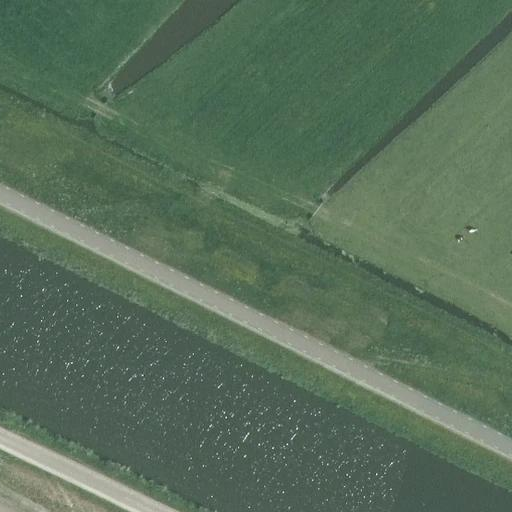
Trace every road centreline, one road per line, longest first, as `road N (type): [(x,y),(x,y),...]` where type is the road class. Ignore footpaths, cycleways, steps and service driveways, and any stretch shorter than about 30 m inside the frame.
road 1 (tertiary): [(511,449),(0,194)]
road 2 (tertiary): [(150,511),(0,439)]
